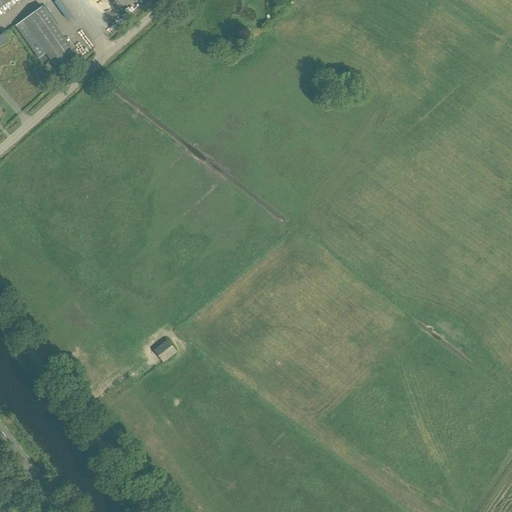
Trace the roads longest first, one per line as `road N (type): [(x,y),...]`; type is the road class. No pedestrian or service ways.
road 1 (unclassified): [(153,511),(0,311)]
road 2 (unclassified): [(0,149),(168,0)]
